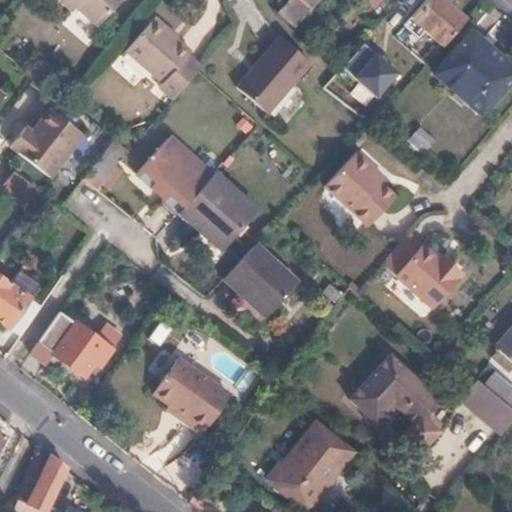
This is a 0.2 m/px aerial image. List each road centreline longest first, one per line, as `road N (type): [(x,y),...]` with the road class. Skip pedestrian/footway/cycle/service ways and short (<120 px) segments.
road 1 (unknown): [(0,379),(115,222),(87,199)]
road 2 (residential): [(0,388),(159,511)]
